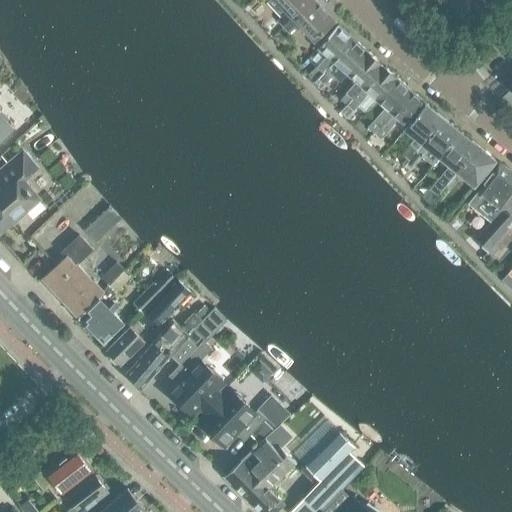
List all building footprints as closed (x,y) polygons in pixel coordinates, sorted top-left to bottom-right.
[(279,19),(285,25),(312,0),(269,0),(268,1),(282,16),(279,19)] [(316,0),(312,0),(285,25),(291,31),(300,23),(316,40),(336,21),(316,0)] [(314,70),(320,76),(354,38),(339,25),(320,47),(328,54),(314,70)] [(341,66),(349,72),(369,51),(354,38),(320,76),(326,82),(341,66)] [(342,97),(348,103),(383,64),(369,51),(349,72),(357,80),(342,97)] [(371,91),(378,98),(398,77),(383,64),(348,103),(349,103),(343,108),(350,114),(371,91)] [(369,125),(376,131),(412,90),(398,77),(378,98),(386,106),(369,125)] [(399,117),(407,125),(426,101),(425,101),(412,90),(376,131),(381,136),(389,128),(399,117)] [(511,108),(511,92),(510,90),(500,98),(511,110),(511,108)] [(403,154),(411,160),(446,117),(426,101),(407,125),(405,127),(416,136),(411,142),(412,143),(403,154)] [(0,139),(15,125),(13,123),(15,121),(0,106),(0,105),(0,139)] [(429,147),(442,157),(463,131),(446,117),(411,160),(407,164),(411,167),(424,151),(429,147)] [(463,131),(442,157),(450,163),(431,187),(438,193),(446,184),(452,175),(457,170),(459,172),(481,145),(463,131)] [(496,158),(481,145),(459,172),(475,184),(496,158)] [(14,223),(25,214),(23,211),(40,196),(24,177),(38,166),(24,149),(0,170),(0,230),(12,221),(14,223)] [(511,170),(500,161),(479,189),(481,191),(471,204),(477,209),(465,225),(478,236),(477,238),(487,249),(511,223),(511,222),(511,220),(511,170)] [(457,179),(452,175),(446,184),(450,187),(457,179)] [(111,205),(86,229),(97,241),(123,219),(122,218),(117,212),(111,205)] [(511,220),(511,222),(511,223),(487,249),(488,250),(496,243),(501,248),(511,235),(511,220)] [(80,317),(100,297),(105,290),(95,279),(94,281),(78,263),(94,249),(80,233),(62,250),(66,255),(44,276),(80,317)] [(118,262),(104,277),(111,284),(124,271),(125,269),(118,262)] [(124,271),(111,284),(117,290),(129,276),(124,271)] [(164,292),(145,310),(147,312),(155,320),(160,325),(191,291),(178,278),(164,292)] [(154,282),(134,302),(144,312),(145,310),(164,292),(154,282)] [(124,322),(107,304),(118,294),(111,286),(105,290),(100,297),(80,317),(104,341),(124,322)] [(205,305),(197,313),(203,319),(212,311),(205,305)] [(110,347),(106,350),(121,364),(145,340),(140,335),(145,330),(155,320),(147,312),(137,322),(136,320),(110,347)] [(172,319),(125,373),(141,389),(171,354),(188,336),(189,334),(203,320),(195,312),(181,328),(172,319)] [(187,374),(169,393),(192,415),(201,406),(204,410),(219,394),(216,391),(224,382),(223,381),(223,378),(214,369),(211,369),(202,360),(213,349),(206,342),(204,340),(198,346),(188,336),(171,354),(181,363),(179,366),(187,374)] [(209,415),(201,423),(224,446),(236,433),(242,427),(251,435),(252,434),(260,442),(265,437),(265,438),(277,428),(267,418),(258,409),(256,412),(246,403),(246,400),(237,392),(234,392),(233,391),(224,399),(219,394),(204,410),(209,415)] [(319,511),(354,475),(365,464),(351,451),(356,446),(328,418),(294,453),(321,479),(302,499),(303,501),(292,511),(319,511)] [(242,460),(224,476),(261,511),(276,511),(286,503),(271,488),(297,462),(283,447),(294,436),(282,423),(277,428),(265,438),(265,437),(260,442),(242,459),(242,460)] [(43,471),(35,477),(44,488),(49,484),(58,496),(63,493),(93,469),(76,449),(67,456),(54,466),(49,469),(48,468),(43,472),(43,471)] [(82,511),(110,491),(94,471),(66,493),(75,504),(65,511),(82,511)] [(120,495),(100,511),(143,511),(147,509),(138,498),(130,489),(128,487),(120,495)] [(345,487),(322,510),(324,511),(377,511),(376,511),(373,511),(363,502),(362,503),(353,494),(345,487)] [(25,511),(39,511),(29,499),(21,505),(25,511)]
